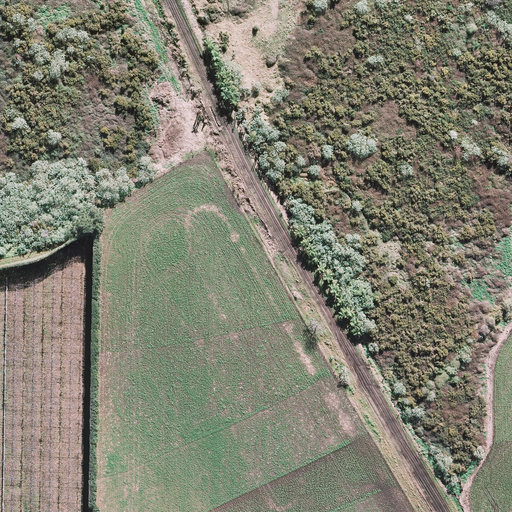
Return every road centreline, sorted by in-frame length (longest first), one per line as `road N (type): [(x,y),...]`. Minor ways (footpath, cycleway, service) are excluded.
road 1 (track): [(157,0),(444,511)]
road 2 (track): [(0,261),(34,254),(80,225),(91,234),(85,511)]
